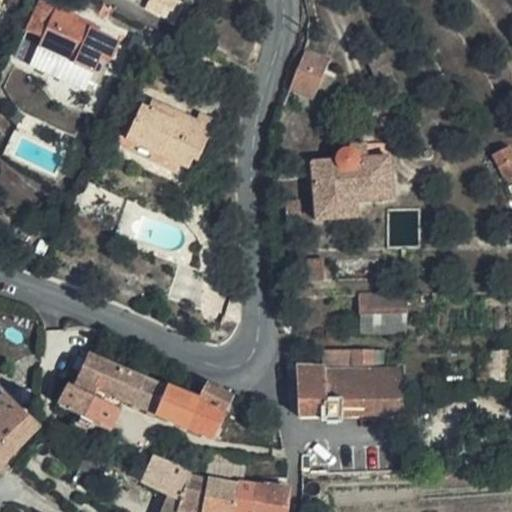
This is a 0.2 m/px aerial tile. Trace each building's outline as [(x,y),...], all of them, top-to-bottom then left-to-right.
[(171,20),(179,4),(170,0),(153,0),(149,8),(171,20)] [(37,48),(57,58),(92,75),(101,57),(111,61),(118,43),(74,22),(77,17),(56,7),(54,11),(39,3),(26,32),(41,41),(37,48)] [(296,55),(284,87),(313,98),(327,60),(299,48),(296,55)] [(392,75),(383,56),(366,64),(376,82),(392,75)] [(92,75),(57,58),(49,76),(84,93),(92,75)] [(113,146),(178,178),(184,169),(199,175),(203,166),(198,163),(215,122),(199,115),(195,122),(151,101),(148,109),(141,106),(128,135),(120,132),(113,146)] [(356,158),(366,157),(364,142),(347,143),(347,147),(349,147),(351,149),(354,150),(354,153),(356,154),(356,158)] [(389,155),(366,157),(356,158),(356,154),(354,153),(354,150),(351,149),(349,147),(347,147),(346,147),(344,148),(341,148),(340,149),(338,152),(337,153),(336,155),(337,157),(337,160),(309,162),(313,204),(353,201),(393,197),(389,155)] [(511,184),(511,155),(510,151),(490,160),(505,187),(511,184)] [(184,169),(178,178),(194,185),(199,175),(184,169)] [(354,218),(353,201),(313,204),(314,222),(354,218)] [(300,222),(298,203),(282,204),(284,224),(300,222)] [(325,281),(323,258),(309,259),(309,282),(325,281)] [(359,295),(360,314),(407,313),(407,293),(359,295)] [(360,314),(362,337),(408,335),(407,313),(360,314)] [(321,364),(330,364),(370,363),(370,349),(320,350),(321,364)] [(103,393),(115,364),(90,354),(82,351),(78,359),(84,363),(77,381),(103,393)] [(132,407),(144,377),(115,364),(103,393),(132,407)] [(297,418),(398,416),(397,391),(397,367),(330,368),(330,364),(321,364),(293,364),(297,418)] [(183,427),(196,399),(144,377),(132,407),(160,418),(183,427)] [(207,384),(198,399),(225,413),(227,410),(232,398),(207,384)] [(71,386),(60,408),(78,417),(72,428),(88,435),(92,425),(109,433),(110,431),(120,411),(71,386)] [(0,400),(0,420),(15,406),(5,396),(0,400)] [(225,413),(198,399),(196,399),(183,427),(214,440),(225,413)] [(0,420),(0,468),(38,427),(15,406),(0,420)] [(247,457),(208,451),(205,475),(211,475),(240,480),(244,480),(245,477),(247,457)] [(162,461),(178,468),(182,459),(166,452),(162,461)] [(88,455),(80,466),(78,471),(87,476),(97,460),(88,455)] [(162,461),(154,458),(145,477),(139,475),(137,480),(171,497),(181,501),(192,475),(178,468),(162,461)] [(203,511),(210,482),(204,481),(204,477),(192,475),(181,501),(179,511),(203,511)] [(233,511),(238,487),(210,482),(203,511),(233,511)] [(285,511),(287,489),(240,482),(238,487),(233,511),(285,511)] [(179,511),(181,501),(171,497),(164,511),(179,511)]
